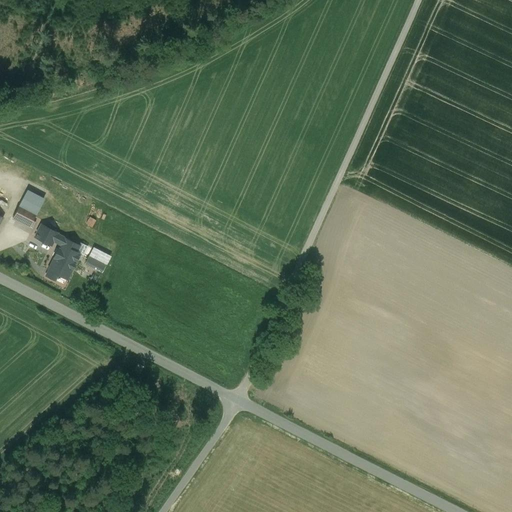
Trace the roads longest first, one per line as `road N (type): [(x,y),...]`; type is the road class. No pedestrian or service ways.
road 1 (unclassified): [(415,0),(235,403)]
road 2 (unclassified): [(0,280),(235,403)]
road 3 (unclassified): [(235,403),(451,511)]
